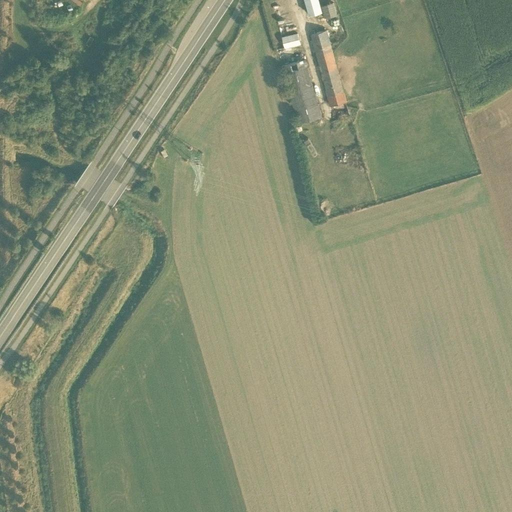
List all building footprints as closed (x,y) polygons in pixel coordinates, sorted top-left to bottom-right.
[(305,0),(310,15),(321,11),(317,0),(305,0)] [(321,6),(324,18),(336,15),(333,3),(321,6)] [(310,35),(329,106),(346,101),(340,80),(326,30),(310,35)] [(282,37),(284,47),(285,48),(288,47),(300,44),(297,32),(282,37)] [(304,63),(303,60),(281,66),(298,124),(322,117),(305,62),(304,63)]
